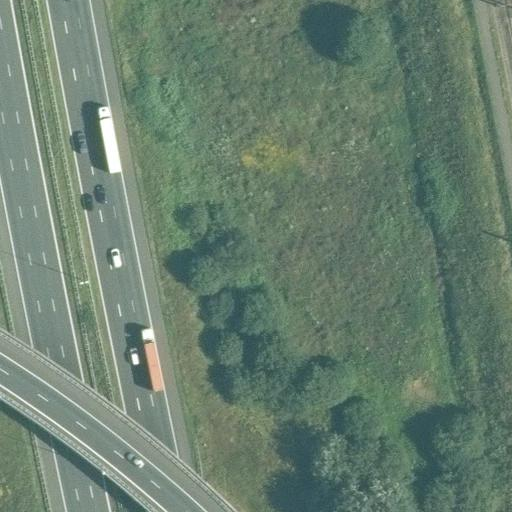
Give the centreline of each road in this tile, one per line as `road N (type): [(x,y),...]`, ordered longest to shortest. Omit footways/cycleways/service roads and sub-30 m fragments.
road 1 (motorway): [(163,511),(61,0)]
road 2 (motorway): [(0,92),(82,511)]
road 3 (motorway): [(176,511),(0,377)]
